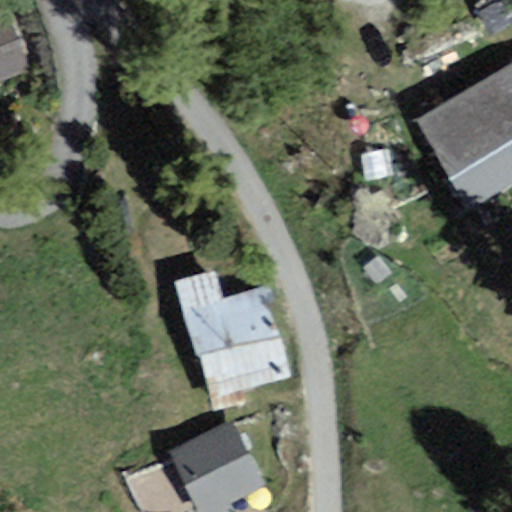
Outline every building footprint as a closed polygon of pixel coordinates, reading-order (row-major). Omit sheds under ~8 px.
[(11,3),(0,6),(0,74),(27,67),(11,3)] [(511,60),(414,120),(470,213),(511,187),(511,60)] [(262,286),(224,296),(217,272),(176,284),(183,308),(196,353),(275,330),(262,286)] [(275,330),(196,353),(209,398),(288,376),(275,330)] [(229,500),(263,482),(228,417),(167,450),(200,511),(229,511),(234,509),(229,500)]
